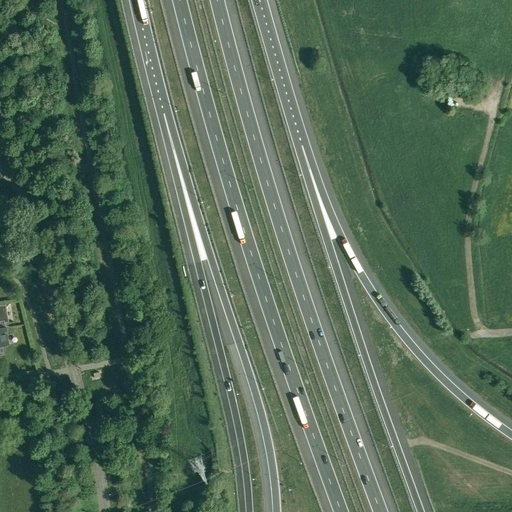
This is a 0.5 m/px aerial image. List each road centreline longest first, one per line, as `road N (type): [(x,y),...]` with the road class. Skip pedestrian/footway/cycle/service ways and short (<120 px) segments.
road 1 (motorway): [(380,511),(281,228),(217,0)]
road 2 (motorway): [(178,0),(243,231),(341,511)]
road 3 (motorway): [(162,106),(262,416),(277,511)]
road 4 (motorway): [(162,106),(240,436),(249,511)]
road 5 (motorway): [(422,511),(297,146)]
road 6 (motorway): [(511,435),(407,341),(349,254),(297,146)]
road 7 (unclassified): [(104,511),(93,440),(21,194),(0,167)]
road 8 (track): [(511,332),(478,326),(468,264),(469,213),(495,109)]
road 9 (motorway): [(297,146),(255,0)]
